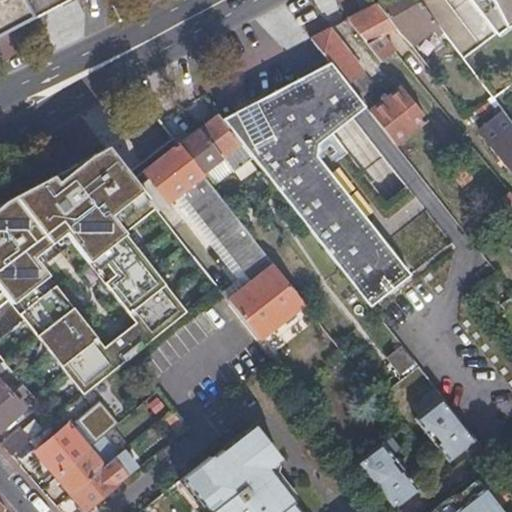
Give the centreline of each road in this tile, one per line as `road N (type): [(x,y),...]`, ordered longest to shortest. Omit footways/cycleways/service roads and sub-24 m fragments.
road 1 (primary): [(0,133),(150,42)]
road 2 (primary): [(150,42),(107,51),(0,100)]
